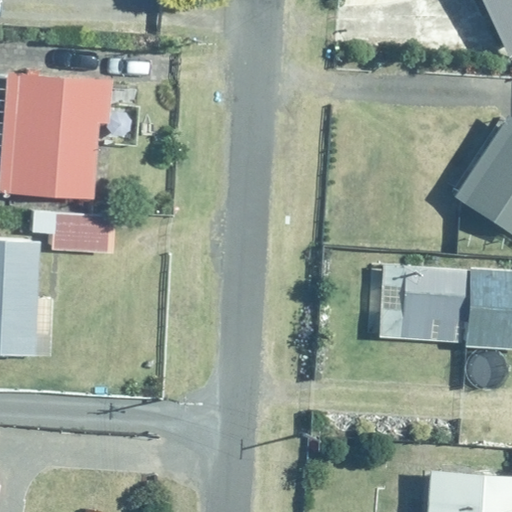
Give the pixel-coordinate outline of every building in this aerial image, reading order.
[(511,0),(483,0),(510,55),(511,54),(511,0)] [(111,124),(114,81),(9,73),(0,190),(95,197),(101,123),(111,124)] [(455,197),(511,235),(511,117),(510,116),(455,197)] [(110,208),(44,208),(44,251),(110,251),(110,208)] [(39,244),(0,241),(0,354),(32,356),(39,244)] [(511,273),(386,264),(381,336),(511,345),(511,273)] [(511,511),(511,475),(432,470),(428,511),(511,511)]
